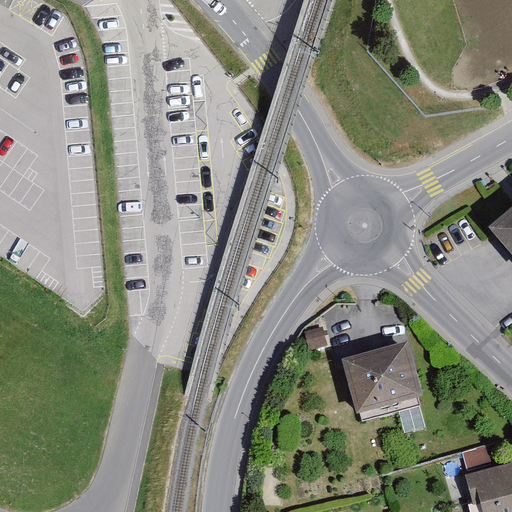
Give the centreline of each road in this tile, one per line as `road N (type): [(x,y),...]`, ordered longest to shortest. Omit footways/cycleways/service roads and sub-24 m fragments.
road 1 (unclassified): [(364,225),(296,295),(259,356),(232,425),(220,511)]
road 2 (unclassified): [(240,27),(364,225)]
road 3 (residential): [(364,225),(511,373)]
road 4 (residential): [(101,511),(151,338)]
road 5 (residential): [(511,137),(364,225)]
